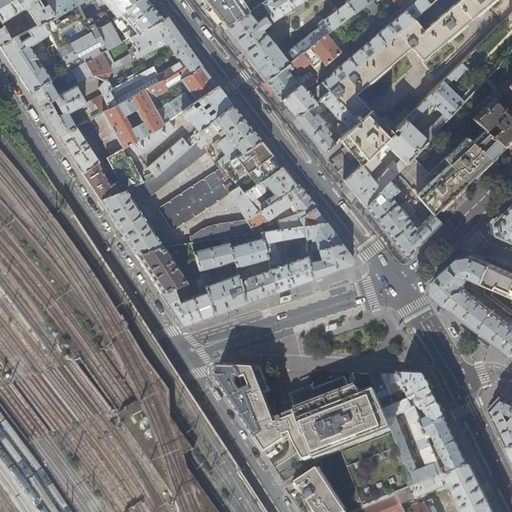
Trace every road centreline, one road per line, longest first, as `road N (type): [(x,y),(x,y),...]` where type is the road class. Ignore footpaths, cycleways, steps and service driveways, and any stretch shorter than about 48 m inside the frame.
road 1 (tertiary): [(397,284),(174,0)]
road 2 (residential): [(0,81),(179,353)]
road 3 (secondary): [(179,353),(397,284)]
road 4 (secondary): [(0,419),(179,353)]
road 5 (residential): [(283,511),(179,353)]
road 6 (secondary): [(457,382),(511,507)]
